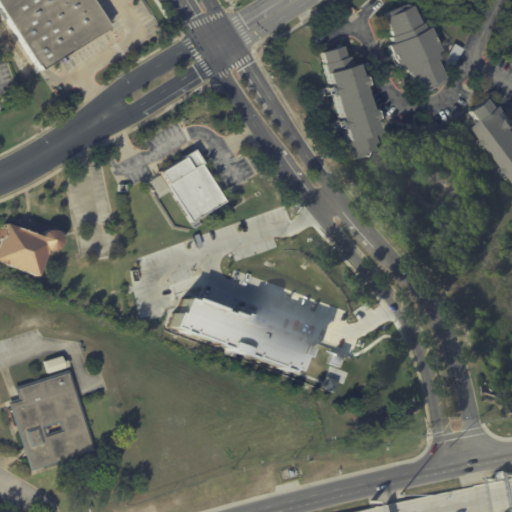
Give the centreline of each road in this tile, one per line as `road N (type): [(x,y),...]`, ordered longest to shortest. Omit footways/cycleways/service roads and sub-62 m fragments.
road 1 (tertiary): [(481,457),(457,350),(433,302),(291,131),(210,0)]
road 2 (tertiary): [(317,207),(407,326),(445,464)]
road 3 (residential): [(500,0),(448,100),(426,110),(405,105),(391,88),(359,22),(335,33)]
road 4 (secondary): [(511,451),(255,511)]
road 5 (residential): [(211,49),(0,174)]
road 6 (tertiary): [(211,49),(278,152)]
